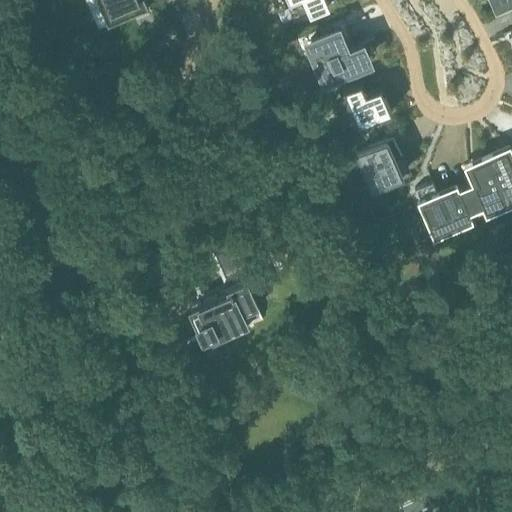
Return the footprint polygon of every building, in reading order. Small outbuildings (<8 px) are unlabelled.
[(107,24),(107,25),(148,7),(145,0),(99,0),(109,23),(107,24)] [(296,0),(304,16),(329,5),(326,0),(296,0)] [(324,76),(368,57),(361,42),(347,48),(337,27),(310,38),(317,54),(315,56),(324,76)] [(391,110),(380,84),(365,91),(360,80),(342,88),(358,124),(391,110)] [(375,182),(408,168),(401,152),(394,155),(385,136),(356,149),(357,151),(358,151),(372,183),(375,182)] [(511,162),(505,148),(488,155),(507,199),(511,196),(511,162)] [(507,199),(488,155),(470,163),(477,178),(457,186),(470,215),(473,214),(471,209),(484,203),(486,208),(507,199)] [(470,215),(457,186),(438,194),(432,180),(414,187),(434,231),(450,224),(470,215)] [(221,226),(227,241),(202,252),(209,268),(220,263),(225,275),(258,260),(240,218),(221,226)] [(400,244),(385,250),(391,263),(405,257),(400,244)] [(195,305),(191,307),(209,347),(210,346),(209,343),(215,340),(263,319),(245,279),(193,302),(195,305)] [(398,379),(395,367),(387,369),(389,381),(398,379)]
